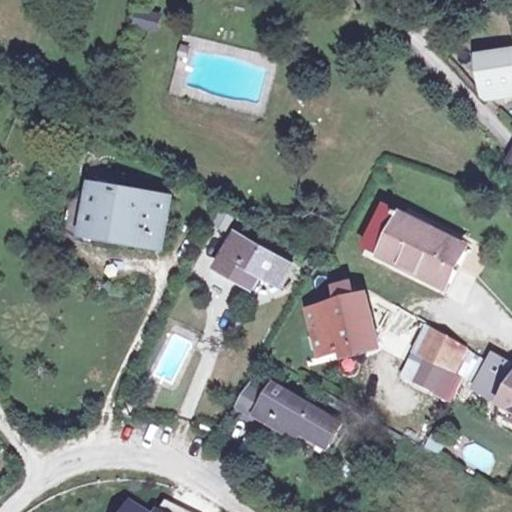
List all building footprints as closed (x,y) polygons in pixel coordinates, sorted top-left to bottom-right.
[(142,12),(130,9),(126,23),(141,27),(142,12)] [(511,75),(508,55),(474,60),(484,108),(511,103),(511,75)] [(164,205),(89,189),(76,250),(111,255),(112,248),(157,255),(164,205)] [(407,212),(387,202),(364,242),(440,284),(462,247),(405,216),(407,212)] [(267,255),(234,236),(214,272),(251,292),(257,280),(280,292),(289,275),(265,261),(267,255)] [(333,293),(336,305),(345,302),(358,350),(377,344),(364,297),(351,301),(348,289),(333,293)] [(336,305),(307,313),(320,360),(358,350),(345,302),(336,305)] [(498,403),(511,378),(437,334),(425,354),(435,360),(458,373),(460,375),(465,378),(476,385),(475,388),(498,403)] [(442,402),(458,373),(435,360),(419,389),(442,402)] [(498,403),(511,411),(511,377),(511,378),(498,403)] [(342,432),(260,383),(247,405),(259,412),(254,420),(324,462),(342,432)] [(259,412),(247,405),(242,413),(254,420),(259,412)] [(469,440),(459,455),(485,472),(495,456),(469,440)] [(186,511),(162,497),(153,511),(148,511),(125,498),(115,511),(186,511)]
